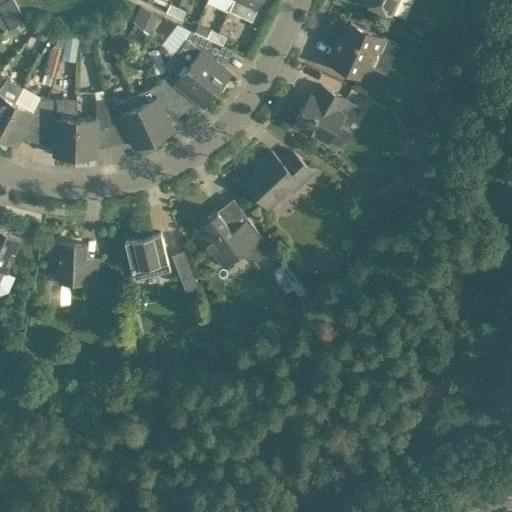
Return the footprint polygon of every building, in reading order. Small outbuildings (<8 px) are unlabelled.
[(234,0),(231,9),(234,11),(252,19),(260,0),(234,0)] [(363,0),(380,8),(393,14),(394,12),(405,17),(412,0),(363,0)] [(468,0),(469,13),(484,12),(483,0),(468,0)] [(174,14),(178,5),(170,2),(166,10),(174,14)] [(159,13),(145,7),(141,5),(133,21),(149,33),(159,13)] [(186,9),(178,5),(174,14),(182,17),(186,9)] [(385,36),(369,29),(351,21),(339,47),(334,45),(327,60),(346,68),(361,75),(367,62),(372,64),(379,49),(393,56),(399,42),(385,36)] [(149,36),(135,24),(125,35),(140,47),(149,36)] [(38,28),(36,32),(38,36),(42,38),(46,37),(48,33),(47,28),(43,26),(38,28)] [(125,42),(119,26),(106,32),(113,47),(125,42)] [(219,31),(211,27),(207,36),(215,39),(219,31)] [(190,28),(173,52),(189,64),(217,87),(230,71),(208,53),(215,39),(207,36),(194,30),(190,28)] [(63,46),(66,35),(53,29),(53,30),(48,39),(63,46)] [(227,35),(219,31),(215,39),(223,43),(227,35)] [(99,32),(95,34),(93,39),(95,44),(100,45),(104,43),(106,38),(104,34),(99,32)] [(76,60),(79,36),(66,35),(62,58),(76,60)] [(92,37),(80,37),(80,50),(92,50),(92,37)] [(45,83),(51,84),(61,48),(53,46),(47,71),(48,71),(45,83)] [(189,64),(173,52),(163,64),(170,69),(170,70),(167,73),(160,79),(176,99),(184,87),(189,91),(199,99),(204,103),(217,87),(189,64)] [(466,62),(455,56),(446,74),(456,80),(466,62)] [(0,70),(0,128),(23,86),(6,76),(0,70)] [(139,103),(154,137),(173,128),(170,122),(165,110),(162,105),(176,99),(160,79),(153,85),(145,88),(149,98),(139,103)] [(328,139),(328,138),(339,145),(347,143),(352,134),(350,125),(339,118),(344,110),(340,108),(346,97),(322,83),(315,94),(310,91),(294,120),(328,139)] [(30,117),(43,121),(49,96),(40,94),(23,86),(0,128),(0,133),(16,142),(26,125),(30,117)] [(113,96),(105,97),(110,123),(124,120),(135,146),(154,137),(134,93),(115,102),(113,96)] [(437,108),(429,94),(413,102),(420,116),(437,108)] [(55,152),(76,153),(77,116),(65,116),(65,105),(57,105),(58,98),(49,96),(43,121),(56,124),(55,152)] [(97,125),(109,123),(110,123),(105,97),(96,98),(95,117),(77,116),(76,153),(96,154),(97,125)] [(400,124),(402,143),(427,140),(425,121),(400,124)] [(264,164),(246,181),(268,204),(289,184),(293,188),(313,169),(293,148),(282,159),(272,149),(261,160),(264,164)] [(402,163),(393,183),(406,189),(415,169),(402,163)] [(511,167),(510,167),(499,164),(497,174),(507,176),(509,177),(510,173),(511,167)] [(232,227),(217,208),(208,215),(210,218),(193,231),(209,253),(214,250),(224,263),(237,253),(238,254),(262,258),(273,249),(248,215),(232,227)] [(0,267),(6,270),(22,235),(0,225),(0,267)] [(161,230),(125,239),(134,277),(171,269),(161,230)] [(85,241),(53,240),(52,262),(61,263),(60,279),(72,279),(72,291),(96,292),(97,263),(85,263),(85,241)] [(317,283),(313,268),(303,270),(306,285),(317,283)] [(194,272),(181,277),(186,289),(199,284),(194,272)] [(292,287),(286,291),(280,296),(289,308),(302,298),(301,297),(292,287)] [(200,363),(222,353),(212,332),(192,342),(190,343),(200,363)]
